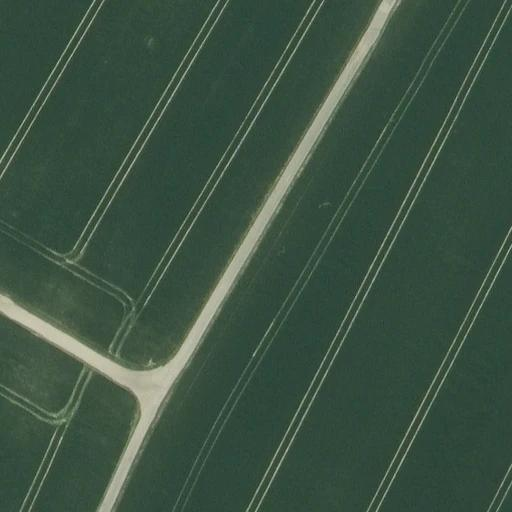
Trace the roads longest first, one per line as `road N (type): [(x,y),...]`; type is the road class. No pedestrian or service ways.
road 1 (track): [(387,0),(157,388),(101,511)]
road 2 (track): [(157,388),(0,300)]
